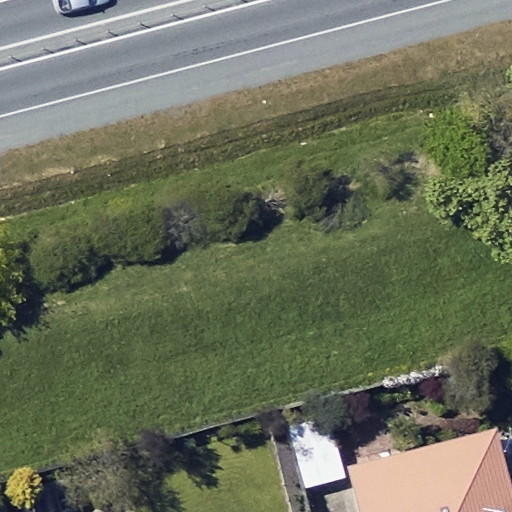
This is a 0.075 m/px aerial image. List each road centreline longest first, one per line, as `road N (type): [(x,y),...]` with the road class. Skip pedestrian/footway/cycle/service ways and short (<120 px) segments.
road 1 (trunk): [(309,0),(0,80)]
road 2 (trunk): [(0,38),(149,0)]
